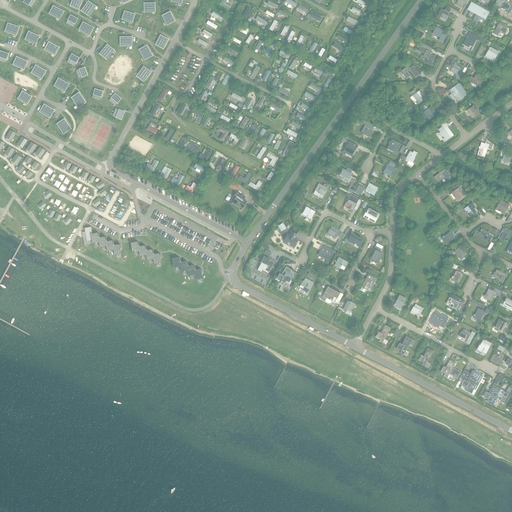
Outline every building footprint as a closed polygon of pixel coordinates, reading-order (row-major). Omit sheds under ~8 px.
[(81,0),(73,0),(71,6),(69,5),(69,6),(78,9),(81,0)] [(88,0),(81,11),(88,16),(89,16),(87,15),(94,5),(96,6),(88,0)] [(497,0),(495,4),(501,6),(502,3),(504,4),(502,8),(508,11),(508,10),(511,12),(511,9),(511,3),(511,1),(510,0),(506,0),(506,1),(504,0),(497,0)] [(155,2),(144,3),(144,12),(144,11),(155,10),(155,12),(155,2)] [(472,21),(476,23),(479,17),(484,20),(489,12),(471,2),(468,9),(476,14),(472,21)] [(53,5),(48,13),(49,14),(49,12),(60,18),(59,19),(64,11),(53,5)] [(437,16),(440,17),(440,18),(446,21),(448,16),(449,12),(441,8),(437,16)] [(124,10),(121,19),(122,18),(132,21),(132,23),(135,14),(124,10)] [(170,11),(161,15),(163,15),(168,24),(166,25),(175,21),(170,11)] [(70,15),(67,20),(68,20),(75,24),(74,24),(75,24),(77,19),(78,19),(78,18),(70,14),(70,15)] [(83,21),(78,30),(79,28),(90,34),(89,35),(89,36),(94,27),(83,21)] [(7,22),(4,31),(5,31),(5,30),(16,34),(16,35),(19,27),(7,22)] [(496,29),(499,30),(499,31),(504,34),(507,29),(506,29),(508,26),(500,22),(496,29)] [(433,33),(441,37),(439,40),(443,42),(447,35),(435,29),(433,33)] [(28,31),(24,39),(25,40),(25,38),(36,43),(35,44),(36,44),(40,36),(28,31)] [(470,32),(468,36),(477,40),(479,37),(470,32)] [(163,49),(168,39),(160,34),(160,35),(161,35),(156,45),(155,44),(163,49)] [(132,37),(120,36),(120,46),(120,44),(132,45),(132,46),(132,37)] [(466,39),(463,43),(469,47),(469,46),(472,48),(476,41),(468,36),(466,39)] [(48,41),(44,49),(45,48),(55,54),(54,55),(55,55),(59,47),(48,41)] [(432,52),(430,51),(431,48),(422,43),(420,47),(418,45),(416,49),(425,54),(423,57),(428,60),(427,63),(431,65),(434,59),(433,58),(434,55),(431,54),(432,52)] [(107,44),(99,54),(106,60),(107,59),(105,58),(113,49),(114,50),(107,44)] [(146,45),(138,49),(138,50),(140,49),(145,59),(144,60),(152,56),(146,45)] [(495,59),(497,55),(499,52),(493,49),(491,51),(489,50),(486,55),(485,57),(494,62),(495,59)] [(6,59),(8,54),(8,53),(0,50),(0,51),(0,56),(6,59)] [(71,54),(69,59),(76,63),(79,58),(71,53),(71,54)] [(16,56),(12,65),(13,65),(13,63),(24,68),(23,70),(24,70),(27,61),(16,56)] [(460,73),(463,68),(464,66),(459,64),(458,64),(457,64),(457,63),(452,60),(450,65),(452,67),(450,71),(456,74),(454,78),(457,80),(458,80),(461,81),(464,75),(460,73)] [(35,64),(31,73),(32,72),(42,77),(41,79),(46,71),(35,64)] [(407,79),(411,76),(412,78),(415,76),(417,79),(422,70),(413,65),(411,68),(410,69),(408,67),(402,71),(404,73),(403,74),(407,79)] [(144,81),(151,71),(143,66),(144,67),(137,77),(136,76),(144,81)] [(84,67),(79,69),(82,77),(81,77),(82,77),(87,75),(84,67)] [(470,85),(476,88),(477,85),(480,86),(484,79),(481,78),(482,75),(477,72),(474,78),(471,76),(469,81),(471,82),(470,85)] [(58,77),(54,86),(55,85),(65,90),(64,92),(69,83),(58,77)] [(449,91),(451,93),(449,95),(453,100),(457,97),(459,100),(467,94),(459,84),(457,85),(455,87),(449,91)] [(103,91),(95,88),(94,89),(95,89),(93,94),(101,97),(100,97),(101,97),(103,91)] [(22,91),(17,99),(18,97),(27,103),(26,104),(27,104),(32,96),(22,91)] [(417,93),(417,92),(413,95),(417,101),(417,100),(419,103),(425,98),(420,91),(417,93)] [(79,92),(71,97),(72,97),(79,106),(78,107),(78,108),(86,102),(79,92)] [(115,93),(111,98),(117,103),(121,99),(115,93)] [(466,110),(470,116),(471,115),(473,118),(479,113),(477,111),(480,109),(475,103),(473,105),(474,106),(471,108),(470,107),(466,110)] [(50,118),(54,110),(44,104),(39,112),(40,111),(50,117),(49,118),(50,118)] [(428,108),(424,111),(429,116),(431,119),(437,114),(431,106),(428,108)] [(115,117),(121,119),(121,120),(124,111),(124,112),(119,109),(118,110),(119,110),(116,117),(115,117)] [(71,129),(64,118),(56,124),(58,123),(64,133),(63,134),(71,129)] [(364,125),(361,132),(364,134),(363,135),(369,138),(372,132),(371,132),(373,129),(372,129),(374,125),(364,120),(362,124),(364,125)] [(453,135),(448,128),(447,126),(448,125),(445,121),(441,125),(443,126),(439,129),(441,132),(439,133),(443,139),(445,137),(447,140),(453,135)] [(1,141),(7,145),(12,136),(6,133),(1,141)] [(14,146),(19,149),(20,149),(24,140),(18,137),(13,146),(14,146)] [(392,139),(387,149),(397,154),(401,144),(392,139)] [(485,148),(488,149),(490,143),(491,143),(487,139),(486,139),(485,143),(481,142),(477,155),(478,155),(477,158),(483,160),(484,157),(482,156),(485,148)] [(344,151),(346,152),(346,153),(352,156),(354,151),(355,148),(347,143),(344,151)] [(24,154),(30,157),(35,148),(29,145),(24,154)] [(36,158),(42,162),(47,153),(41,150),(36,158)] [(410,151),(404,161),(407,162),(409,160),(413,162),(418,153),(413,150),(412,153),(410,152),(411,151),(410,151)] [(502,160),(509,163),(509,162),(511,162),(511,154),(506,152),(505,155),(504,155),(502,160)] [(53,170),(59,174),(60,174),(64,165),(58,162),(53,170)] [(388,165),(387,168),(386,168),(383,172),(389,175),(392,176),(396,169),(388,165)] [(68,176),(74,179),(78,170),(72,167),(67,176),(68,176)] [(339,176),(342,178),(347,181),(350,177),(349,176),(351,173),(343,169),(339,176)] [(451,177),(446,170),(445,169),(434,177),(438,182),(445,177),(448,181),(451,179),(450,177),(451,177)] [(80,185),(86,188),(91,179),(84,176),(80,185)] [(231,179),(227,184),(235,190),(239,185),(231,179)] [(94,190),(100,194),(105,185),(99,181),(94,190)] [(457,181),(452,185),(455,190),(460,186),(457,181)] [(324,183),(323,186),(319,183),(315,190),(318,192),(316,195),(322,198),(326,191),(325,191),(328,185),(324,183)] [(370,183),(368,186),(367,186),(365,190),(371,194),(371,193),(374,195),(378,188),(370,183)] [(359,185),(355,192),(360,195),(364,188),(359,185)] [(456,190),(452,193),(456,198),(458,200),(464,196),(466,194),(460,187),(456,190)] [(232,202),(242,208),(246,201),(243,199),(245,196),(237,191),(233,196),(235,198),(232,202)] [(344,206),(349,209),(350,209),(352,210),(358,199),(350,195),(344,206)] [(501,200),(499,205),(498,205),(496,209),(502,212),(505,213),(509,205),(501,200)] [(473,203),(469,206),(468,206),(464,209),(468,214),(470,216),(477,212),(474,208),(476,207),(473,203)] [(313,214),(314,211),(306,207),(302,214),(305,215),(305,216),(311,219),(313,214)] [(379,214),(368,208),(366,212),(365,212),(363,217),(372,221),(373,218),(376,219),(379,214)] [(332,226),(330,230),(330,229),(327,234),(333,237),(333,236),(336,238),(340,231),(332,226)] [(479,233),(487,237),(485,240),(490,242),(493,235),(482,229),(479,233)] [(293,232),(291,231),(289,235),(287,234),(283,241),(286,243),(286,244),(290,247),(291,246),(294,247),(298,240),(295,238),(297,234),(293,232)] [(99,242),(98,237),(97,232),(92,233),(91,234),(92,240),(92,243),(99,242)] [(455,238),(450,232),(442,238),(447,244),(455,238)] [(347,234),(343,242),(346,243),(348,240),(359,246),(361,242),(361,241),(362,239),(351,233),(350,236),(347,234)] [(138,251),(138,246),(137,241),(130,242),(132,252),(138,251)] [(113,245),(113,250),(114,255),(121,253),(119,244),(113,245)] [(320,250),(318,255),(324,258),(327,259),(325,263),(328,264),(335,251),(324,245),(320,250)] [(376,246),(374,249),(375,250),(370,260),(377,263),(382,253),(379,252),(381,249),(376,246)] [(461,246),(455,251),(461,259),(467,254),(461,246)] [(153,254),(153,259),(154,264),(161,262),(159,253),(153,254)] [(275,262),(266,257),(264,256),(260,262),(261,263),(257,270),(261,272),(263,268),(269,272),(275,262)] [(180,267),(179,262),(178,257),(172,258),(173,268),(180,267)] [(348,262),(339,257),(335,265),(344,270),(348,262)] [(293,275),(289,273),(291,270),(286,267),(282,275),(279,273),(277,278),(281,281),(280,283),(283,285),(284,283),(287,285),(293,275)] [(194,270),(194,274),(195,279),(202,278),(200,269),(194,270)] [(506,274),(497,269),(493,276),(502,281),(506,274)] [(464,274),(456,270),(452,279),(459,283),(464,274)] [(302,290),(304,291),(307,293),(315,278),(307,274),(304,281),(303,280),(300,287),(303,288),(302,290)] [(373,284),(376,278),(368,274),(363,284),(360,290),(364,292),(367,287),(371,289),(374,284),(373,284)] [(340,292),(329,286),(331,283),(325,280),(321,286),(324,288),(324,286),(327,288),(321,299),(329,303),(330,303),(331,303),(331,302),(332,301),(335,302),(340,292)] [(495,288),(494,291),(489,289),(484,298),(491,301),(495,295),(499,297),(502,291),(495,288)] [(465,301),(461,299),(452,294),(450,298),(450,297),(449,297),(450,298),(448,301),(450,302),(450,303),(449,306),(459,311),(458,312),(462,314),(466,307),(463,305),(465,301)] [(394,305),(398,307),(398,308),(400,309),(403,303),(404,303),(406,299),(399,295),(397,300),(394,305)] [(347,300),(343,309),(346,311),(347,310),(351,312),(353,310),(358,312),(359,308),(360,305),(365,307),(366,305),(367,304),(358,299),(357,303),(358,304),(357,307),(355,306),(356,304),(350,301),(349,302),(347,300)] [(511,301),(507,299),(503,305),(511,310),(511,301)] [(415,304),(414,307),(413,306),(411,311),(416,314),(417,314),(420,315),(423,308),(415,304)] [(486,312),(478,308),(474,317),(481,321),(486,312)] [(443,315),(442,318),(435,315),(434,317),(433,317),(431,322),(436,325),(437,324),(443,328),(449,318),(443,315)] [(507,323),(500,319),(495,328),(502,332),(507,323)] [(382,343),(384,339),(385,339),(391,328),(385,325),(380,333),(378,332),(375,337),(380,340),(379,342),(382,343)] [(461,332),(459,336),(464,339),(465,339),(468,340),(466,343),(469,345),(476,333),(472,331),(471,333),(463,329),(461,328),(459,331),(461,332)] [(501,334),(499,339),(506,343),(509,338),(505,336),(501,334)] [(403,355),(406,351),(409,344),(413,346),(415,341),(406,336),(402,343),(404,345),(404,346),(399,343),(397,348),(401,351),(400,353),(403,355)] [(486,353),(492,343),(484,339),(480,345),(480,344),(477,349),(483,352),(486,353)] [(438,354),(426,347),(420,357),(433,364),(438,354)] [(448,378),(450,374),(456,363),(450,360),(446,368),(443,367),(441,372),(445,374),(444,376),(448,378)] [(464,380),(462,385),(466,388),(465,390),(472,394),(473,391),(478,393),(487,377),(473,370),(467,381),(464,380)] [(496,380),(494,383),(497,385),(499,381),(501,383),(504,378),(499,375),(496,380)] [(502,390),(493,385),(490,391),(486,389),(485,391),(486,392),(484,397),(488,399),(487,401),(490,403),(493,399),(496,401),(498,396),(499,396),(502,390)] [(502,398),(501,400),(505,403),(505,404),(511,391),(511,388),(509,388),(507,393),(502,390),(499,396),(502,398)]
